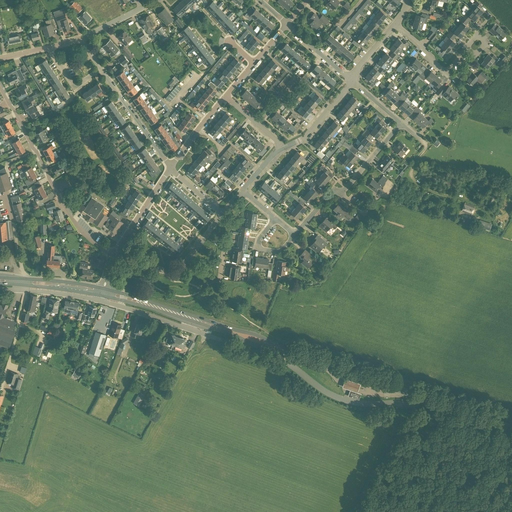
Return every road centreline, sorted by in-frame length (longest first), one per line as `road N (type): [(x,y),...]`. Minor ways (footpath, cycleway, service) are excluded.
road 1 (unclassified): [(418,406),(343,399),(281,360),(100,301)]
road 2 (residential): [(113,254),(72,220),(0,88)]
road 3 (primary): [(286,350),(103,288)]
road 4 (primary): [(101,296),(286,350)]
road 5 (residential): [(294,234),(400,123)]
road 6 (primary): [(420,397),(286,350)]
road 7 (residential): [(170,167),(100,68)]
